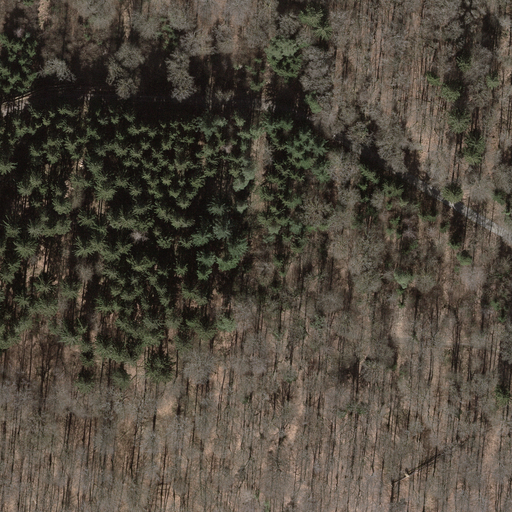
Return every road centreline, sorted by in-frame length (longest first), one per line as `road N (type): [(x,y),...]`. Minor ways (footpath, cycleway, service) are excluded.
road 1 (track): [(0,115),(74,90),(282,103),(511,236)]
road 2 (track): [(214,511),(164,481),(139,488),(111,511)]
